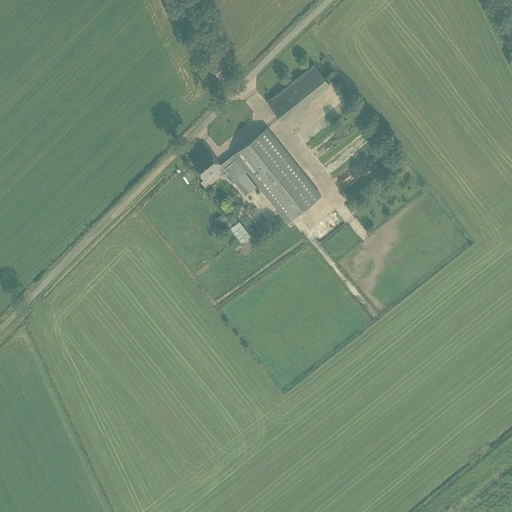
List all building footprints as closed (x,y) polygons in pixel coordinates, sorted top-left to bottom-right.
[(329,85),(322,75),(315,67),(268,105),(282,122),(329,85)] [(288,222),(289,221),(296,216),(321,196),(273,136),(266,128),(233,154),(237,158),(246,171),(288,222)] [(201,159),(193,165),(199,173),(204,179),(217,168),(223,175),(225,174),(232,183),(233,181),(244,195),(246,193),(256,186),(245,172),(246,170),(240,162),(237,158),(225,168),(222,164),(220,165),(210,152),(204,156),(205,157),(202,160),(201,159)] [(223,213),(215,219),(224,230),(232,224),(223,213)] [(249,220),(241,228),(255,244),(264,237),(249,220)]
